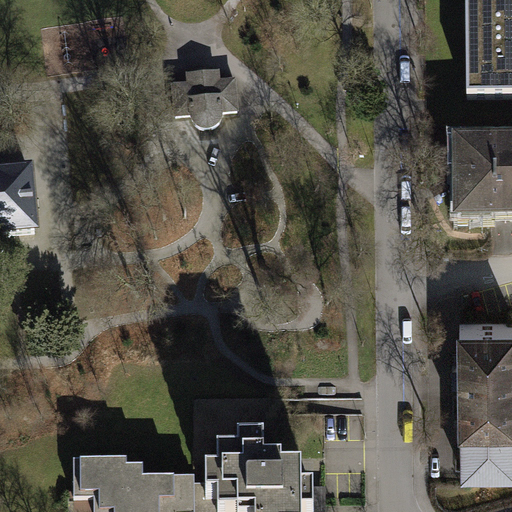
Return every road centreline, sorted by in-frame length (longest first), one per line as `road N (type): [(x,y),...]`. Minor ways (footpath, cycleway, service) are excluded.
road 1 (residential): [(396,282),(393,0)]
road 2 (residential): [(398,511),(396,282)]
